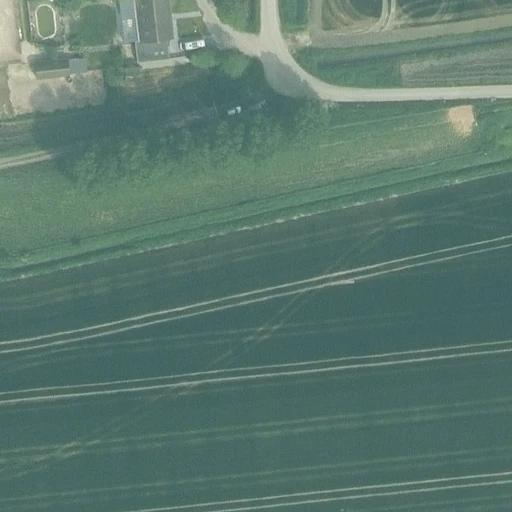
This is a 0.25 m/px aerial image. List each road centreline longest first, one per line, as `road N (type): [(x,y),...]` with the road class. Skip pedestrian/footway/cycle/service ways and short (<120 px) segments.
road 1 (track): [(0,164),(51,159),(214,110),(283,76)]
road 2 (unclassified): [(303,85),(331,93),(511,90)]
